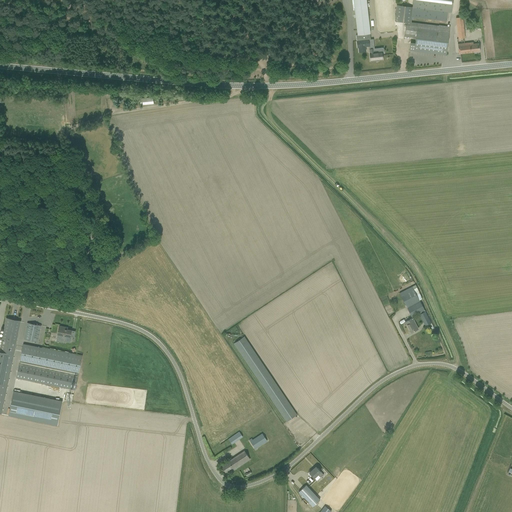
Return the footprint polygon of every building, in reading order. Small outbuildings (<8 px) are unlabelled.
[(366,0),(353,0),(358,41),(356,41),(357,47),(358,47),(359,52),(365,52),(365,47),(369,46),(368,40),(366,40),(366,34),(370,34),(366,0)] [(413,0),(413,7),(451,11),(452,0),(413,0)] [(438,24),(438,26),(411,23),(413,7),(397,5),(395,21),(406,22),(405,36),(415,37),(414,44),(410,43),(409,51),(446,55),(449,25),(438,24)] [(463,21),(456,22),(458,39),(465,38),(463,21)] [(458,49),(459,54),(480,51),(479,46),(478,43),(473,44),(473,42),(458,44),(458,49)] [(369,49),(371,61),(382,59),(381,52),(374,53),(373,49),(369,49)] [(68,182),(75,198),(83,194),(75,179),(68,182)] [(400,293),(406,307),(420,300),(422,299),(416,287),(413,289),(412,287),(400,293)] [(412,317),(419,313),(425,310),(420,300),(406,307),(412,317)] [(419,313),(425,326),(431,323),(425,310),(419,313)] [(0,413),(1,414),(21,321),(6,318),(0,346),(0,413)] [(408,328),(410,333),(418,329),(416,324),(412,318),(405,322),(404,319),(401,321),(400,321),(400,322),(400,323),(400,324),(401,324),(402,324),(403,323),(405,326),(406,325),(408,328)] [(24,339),(37,342),(38,337),(41,326),(27,323),(25,335),(24,339)] [(59,326),(57,334),(61,335),(60,342),(65,343),(65,341),(70,342),(71,337),(70,337),(71,330),(64,329),(65,327),(59,326)] [(233,343),(286,422),(297,415),(244,336),(233,343)] [(16,375),(16,378),(19,379),(20,379),(50,385),(52,386),(59,387),(75,390),(75,389),(76,383),(82,356),(74,354),(72,354),(55,350),(49,349),(23,344),(16,374),(16,375)] [(13,391),(8,416),(57,426),(62,401),(13,391)] [(228,439),(231,444),(242,436),(239,432),(228,439)] [(250,441),(255,449),(267,441),(262,434),(253,440),(252,438),(249,440),(250,441)] [(221,466),(226,472),(232,469),(233,471),(236,469),(236,468),(250,460),(247,455),(244,451),(226,463),(221,466)] [(511,511),(511,472),(488,465),(477,497),(487,495),(489,498),(492,511),(511,511)] [(313,476),(314,478),(318,475),(321,477),(324,475),(319,470),(316,466),(309,472),(313,476)] [(306,485),(298,492),(312,507),(320,500),(306,485)]
